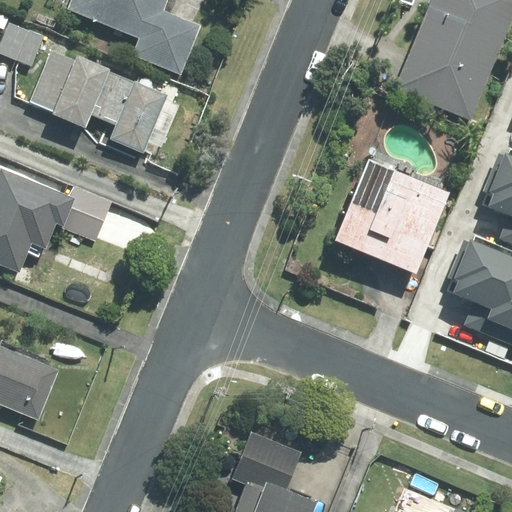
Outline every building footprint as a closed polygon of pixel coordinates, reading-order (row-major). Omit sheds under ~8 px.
[(202,29),(165,14),(170,0),(74,0),(70,12),(140,41),(133,58),(182,78),(202,29)] [(463,74),(490,5),(476,0),(429,0),(409,53),(463,74)] [(45,36),(10,22),(0,46),(0,57),(32,70),(45,36)] [(52,53),(30,105),(58,116),(56,120),(89,134),(95,120),(118,129),(112,143),(146,157),(169,99),(112,76),(113,74),(81,61),(79,64),(52,53)] [(444,113),(453,90),(422,79),(413,101),(444,113)] [(471,103),(452,95),(445,112),(465,119),(471,103)] [(407,276),(440,195),(356,162),(323,243),(407,276)] [(0,269),(16,276),(29,245),(43,251),(53,226),(61,229),(72,203),(0,173),(0,269)] [(511,306),(511,253),(457,230),(438,276),(511,306)] [(56,372),(0,350),(0,408),(36,423),(56,372)] [(304,511),(308,502),(279,490),(294,453),(242,433),(225,478),(239,483),(227,511),(304,511)]
